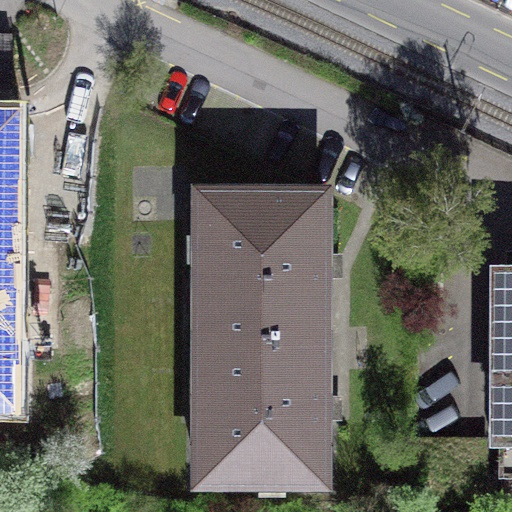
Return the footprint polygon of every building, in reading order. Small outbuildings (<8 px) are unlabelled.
[(0,116),(10,117),(11,33),(0,33),(0,116)] [(0,260),(10,261),(10,117),(0,116),(0,260)] [(191,201),(188,349),(326,350),(328,204),(191,201)] [(10,261),(0,260),(0,401),(10,402),(10,261)] [(511,268),(466,267),(465,422),(502,423),(500,472),(511,472),(511,268)] [(326,350),(188,349),(185,505),(323,508),(326,350)] [(487,449),(413,448),(412,498),(486,499),(487,449)]
